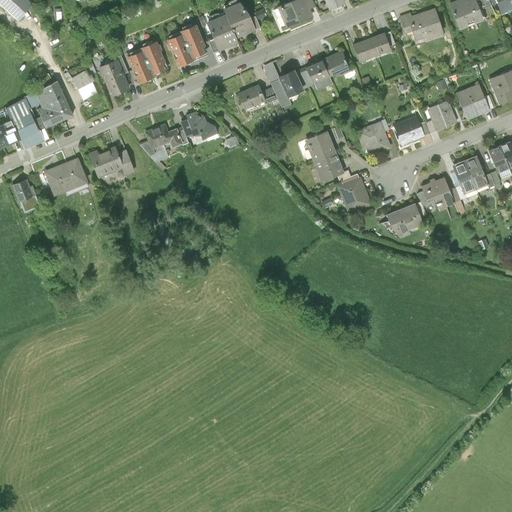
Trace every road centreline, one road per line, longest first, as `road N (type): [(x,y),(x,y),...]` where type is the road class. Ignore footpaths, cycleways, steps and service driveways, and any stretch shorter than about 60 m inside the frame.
road 1 (residential): [(0,168),(396,0)]
road 2 (residential): [(384,175),(511,121)]
